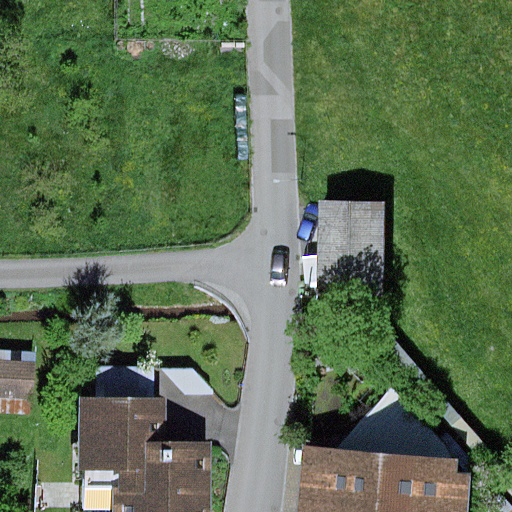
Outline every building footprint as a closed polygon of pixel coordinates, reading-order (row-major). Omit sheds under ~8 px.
[(383,204),(320,203),(319,296),(382,297),(383,204)] [(37,354),(0,351),(0,398),(33,401),(37,354)] [(96,368),(95,401),(154,401),(154,368),(96,368)] [(95,401),(78,401),(78,476),(118,475),(117,511),(211,511),(212,444),(167,444),(167,401),(154,401),(95,401)] [(456,458),(299,444),(292,511),(465,511),(469,473),(455,472),(456,458)]
